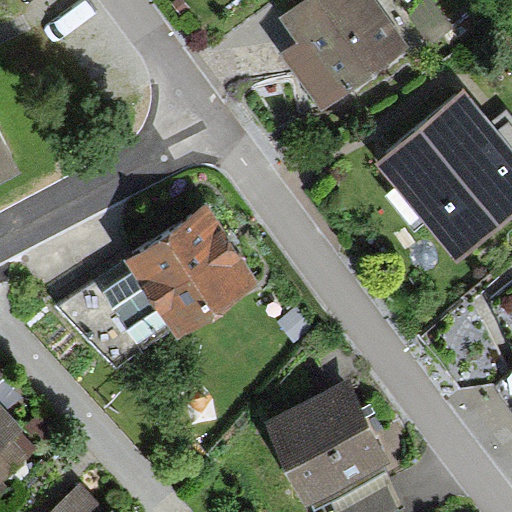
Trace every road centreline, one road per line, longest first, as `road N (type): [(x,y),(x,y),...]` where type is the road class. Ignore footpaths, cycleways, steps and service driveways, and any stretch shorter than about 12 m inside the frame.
road 1 (residential): [(209,120),(511,510)]
road 2 (residential): [(209,120),(0,236)]
road 3 (residential): [(123,0),(209,120)]
